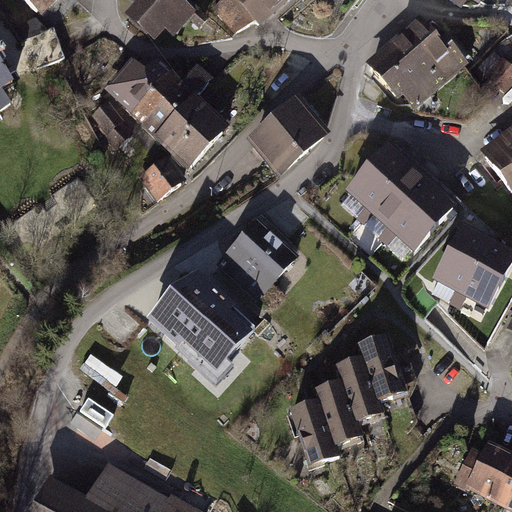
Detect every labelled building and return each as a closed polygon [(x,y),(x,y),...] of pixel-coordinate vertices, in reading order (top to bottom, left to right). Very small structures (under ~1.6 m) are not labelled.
[(55,0),(25,0),(41,15),(55,0)] [(177,0),(133,0),(141,7),(129,20),(154,41),(166,27),(178,38),(196,16),(177,0)] [(233,0),(234,1),(215,15),(236,35),(258,27),(261,31),(295,0),(233,0)] [(443,0),(465,15),(475,0),(443,0)] [(425,27),(373,71),(401,103),(407,98),(419,111),(476,63),(454,37),(442,47),(425,27)] [(65,60),(55,31),(25,41),(35,70),(65,60)] [(0,100),(14,90),(3,75),(7,73),(3,68),(6,66),(3,62),(1,64),(0,62),(0,100)] [(511,87),(511,69),(507,65),(493,80),(507,93),(511,87)] [(134,67),(110,94),(136,118),(170,81),(158,70),(149,80),(134,67)] [(183,92),(148,129),(161,142),(196,104),(213,86),(200,74),(183,92)] [(183,92),(170,81),(136,118),(148,129),(183,92)] [(215,121),(196,104),(161,142),(180,159),(215,121)] [(296,106),(255,147),(280,177),(325,138),(296,106)] [(123,126),(109,109),(96,120),(104,130),(102,132),(108,139),(108,138),(122,126),(123,126)] [(234,138),(215,121),(176,164),(187,173),(191,168),(200,176),(234,138)] [(132,139),(122,126),(108,138),(119,150),(132,139)] [(511,143),(488,161),(511,192),(511,143)] [(412,167),(390,148),(361,180),(350,193),(368,208),(357,220),(362,225),(412,167)] [(150,183),(166,171),(160,163),(144,175),(150,183)] [(434,186),(412,167),(373,212),(362,225),(364,226),(375,214),(390,227),(379,239),(384,244),(434,186)] [(185,187),(172,168),(166,171),(150,183),(146,186),(160,205),(185,187)] [(417,250),(456,205),(434,186),(384,244),(389,248),(400,235),(417,250)] [(258,225),(220,266),(259,301),(296,261),(258,225)] [(492,240),(466,226),(438,279),(458,290),(450,304),(456,307),(492,240)] [(489,306),(511,264),(511,250),(492,240),(456,307),(462,310),(469,296),(489,306)] [(163,304),(126,345),(209,421),(273,351),(198,282),(171,311),(163,304)] [(393,357),(386,337),(360,346),(378,403),(392,398),(389,390),(403,386),(402,384),(393,357)] [(393,357),(402,384),(414,380),(405,353),(393,357)] [(380,407),(363,358),(337,367),(356,424),(369,419),(366,411),(380,407)] [(358,431),(341,382),(315,391),(334,447),(347,443),(345,435),(358,431)] [(392,398),(378,403),(391,440),(409,434),(416,426),(403,386),(389,390),(392,398)] [(318,402),(291,411),(308,460),(321,455),(323,463),(337,459),(318,402)] [(476,470),(467,489),(505,507),(511,493),(511,457),(511,458),(489,446),(479,466),(468,461),(466,466),(476,470)] [(39,508),(40,511),(201,511),(174,496),(169,505),(109,472),(89,507),(52,486),(39,508)]
